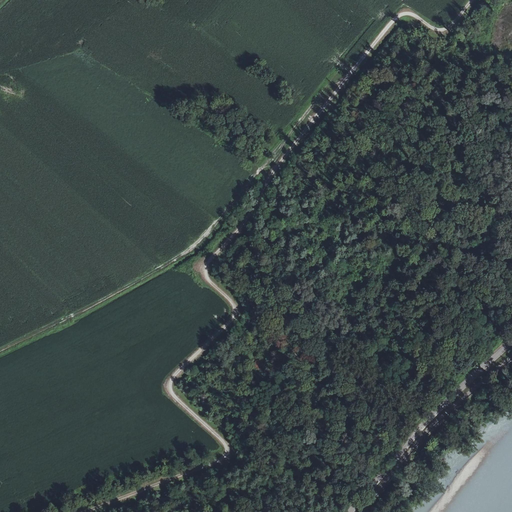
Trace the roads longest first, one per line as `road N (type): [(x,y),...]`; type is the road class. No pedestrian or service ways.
road 1 (track): [(275,166),(233,235),(205,261),(205,274),(235,312),(169,383),(222,440),(225,455),(82,511)]
road 2 (track): [(0,350),(188,250),(257,170)]
road 3 (track): [(275,166),(399,14),(441,30),(471,0)]
road 4 (unclassified): [(350,511),(429,417),(511,338)]
road 5 (track): [(257,170),(328,84),(347,76)]
